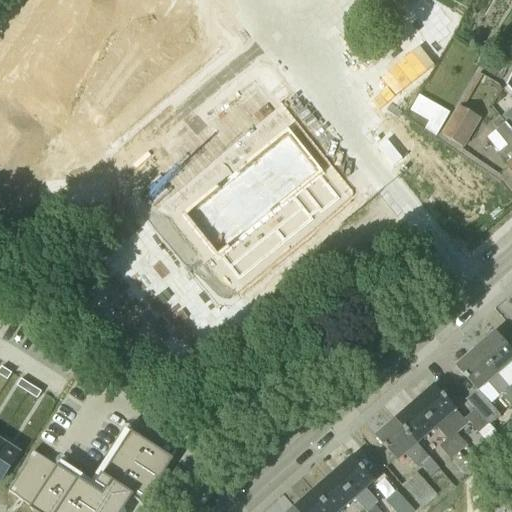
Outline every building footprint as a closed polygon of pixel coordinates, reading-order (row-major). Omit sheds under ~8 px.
[(436,138),(450,115),(418,97),(410,112),(430,123),(425,132),(436,138)] [(463,150),(481,120),(463,110),(459,107),(441,137),(463,150)] [(501,120),(505,125),(509,130),(511,126),(511,114),(510,112),(501,120)] [(499,155),(508,166),(511,171),(511,133),(510,131),(509,130),(505,125),(496,133),(508,148),(499,155)] [(340,192),(287,126),(171,219),(224,285),(340,192)] [(480,242),(506,225),(486,197),(461,214),(480,242)] [(362,250),(339,268),(359,292),(382,274),(362,250)] [(511,351),(497,334),(477,352),(498,377),(511,365),(511,351)] [(511,392),(509,389),(498,377),(477,352),(456,369),(476,392),(467,401),(482,417),(506,444),(490,427),(500,417),(479,394),(488,386),(492,391),(495,389),(511,407),(511,392)] [(0,376),(8,382),(12,375),(2,368),(0,371),(0,376)] [(32,387),(22,381),(17,387),(27,394),(32,387)] [(38,400),(42,393),(32,387),(27,394),(38,400)] [(468,426),(458,413),(436,387),(416,404),(438,429),(447,441),(460,455),(467,447),(457,436),(468,426)] [(396,422),(417,446),(438,429),(416,404),(396,422)] [(494,454),(496,453),(506,444),(482,417),(471,427),(494,454)] [(376,439),(398,465),(407,458),(418,470),(421,467),(431,478),(439,471),(417,446),(396,422),(376,439)] [(32,511),(127,511),(135,500),(145,507),(175,461),(133,434),(98,487),(108,493),(105,498),(34,452),(8,492),(34,509),(32,511)] [(460,455),(447,441),(439,448),(451,462),(460,455)] [(0,481),(16,455),(0,444),(0,481)] [(484,461),(477,453),(468,459),(475,468),(484,461)] [(354,459),(334,476),(356,501),(366,511),(365,511),(379,511),(375,507),(378,504),(367,492),(376,484),(354,459)] [(403,486),(406,489),(424,509),(437,497),(417,474),(403,486)] [(314,493),(330,511),(343,511),(356,501),(334,476),(314,493)] [(295,510),(296,511),(330,511),(314,493),(295,510)] [(413,511),(396,493),(386,503),(394,511),(413,511)]
